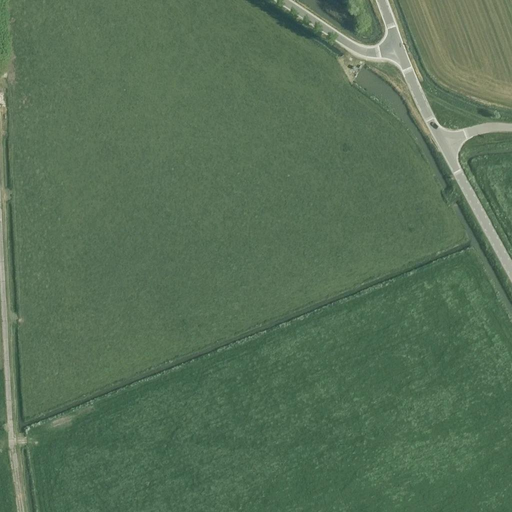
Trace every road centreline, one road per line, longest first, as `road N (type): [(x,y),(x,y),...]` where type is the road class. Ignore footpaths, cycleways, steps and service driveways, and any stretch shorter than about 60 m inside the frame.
road 1 (unclassified): [(511,271),(440,141)]
road 2 (unclassified): [(280,0),(367,53),(398,48)]
